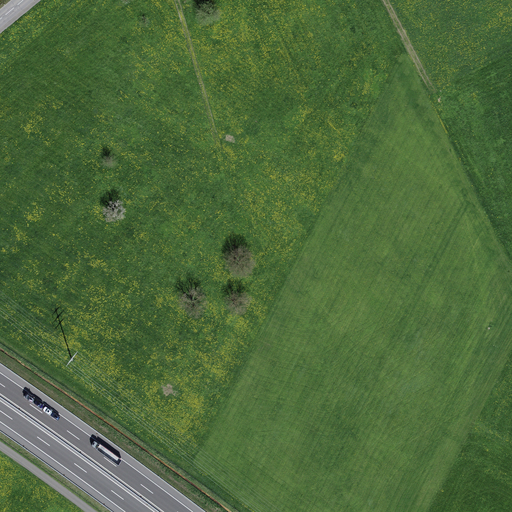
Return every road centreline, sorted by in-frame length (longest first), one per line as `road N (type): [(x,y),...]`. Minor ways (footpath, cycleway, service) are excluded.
road 1 (motorway): [(178,511),(0,384)]
road 2 (motorway): [(0,412),(137,511)]
